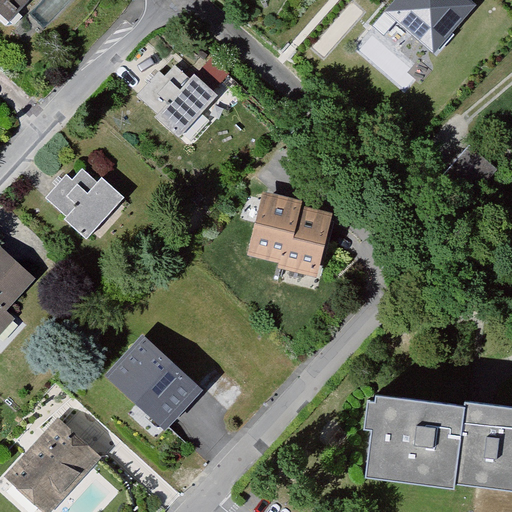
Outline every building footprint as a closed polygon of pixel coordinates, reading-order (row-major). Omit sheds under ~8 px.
[(0,0),(0,16),(7,23),(28,0),(0,0)] [(396,0),(389,8),(437,52),(482,4),(477,0),(396,0)] [(149,125),(178,148),(232,79),(209,62),(190,85),(173,72),(165,82),(154,73),(134,99),(156,116),(149,125)] [(498,173),(472,148),(447,173),(474,199),(498,173)] [(63,177),(40,202),(86,244),(125,201),(98,177),(93,183),(82,173),(71,184),(63,177)] [(279,266),(296,205),(260,195),(243,257),(279,266)] [(296,205),(279,266),(314,276),(332,214),(296,205)] [(0,249),(0,333),(16,316),(7,308),(33,279),(0,249)] [(137,342),(105,376),(151,415),(167,416),(192,387),(137,342)] [(450,490),(451,483),(462,408),(375,396),(363,477),(450,490)] [(511,491),(511,488),(511,408),(483,404),(463,401),(462,408),(451,483),(473,486),(511,491)] [(52,418),(0,474),(0,480),(34,511),(46,511),(96,458),(52,418)]
